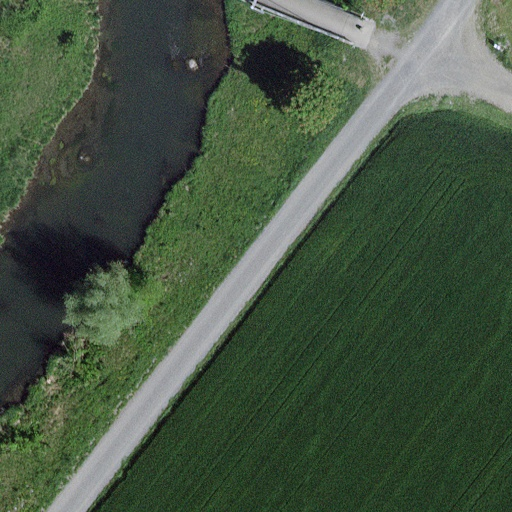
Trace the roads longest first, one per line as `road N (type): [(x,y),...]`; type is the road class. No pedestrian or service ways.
road 1 (track): [(468,0),(67,511)]
road 2 (track): [(277,0),(511,96)]
